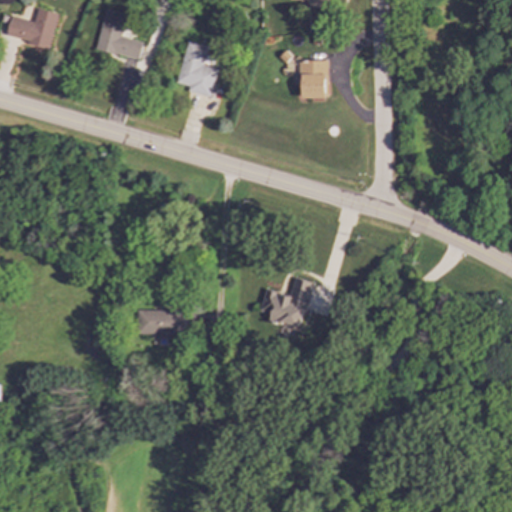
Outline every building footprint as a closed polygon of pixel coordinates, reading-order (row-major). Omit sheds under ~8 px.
[(290,0),(290,1),(308,1),(308,7),(330,8),(329,0),(290,0)] [(5,38),(48,48),(56,14),(36,9),(33,21),(10,16),(5,38)] [(94,50),(138,60),(142,42),(120,37),(126,15),(104,10),(94,50)] [(175,83),(187,86),(186,92),(210,98),(217,70),(201,66),(206,46),(185,41),(175,83)] [(327,60),(300,61),(300,99),(327,98),(327,60)] [(265,289),(259,312),(270,314),(269,320),(301,328),(312,282),(294,278),(290,295),(265,289)] [(136,335),(191,334),(190,310),(136,311),(136,335)]
